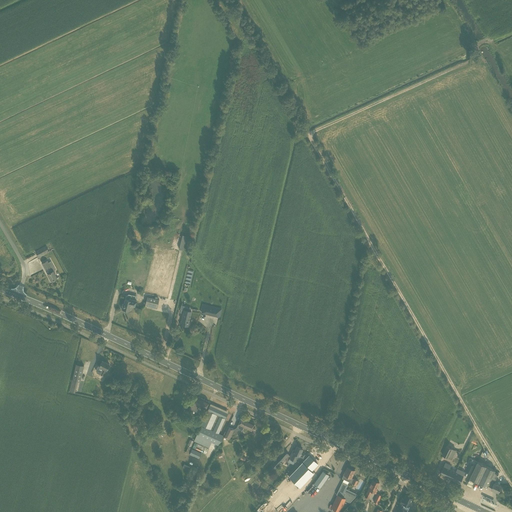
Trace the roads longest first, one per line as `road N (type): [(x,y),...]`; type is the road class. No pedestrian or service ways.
road 1 (tertiary): [(484,511),(18,295)]
road 2 (track): [(511,487),(307,132)]
